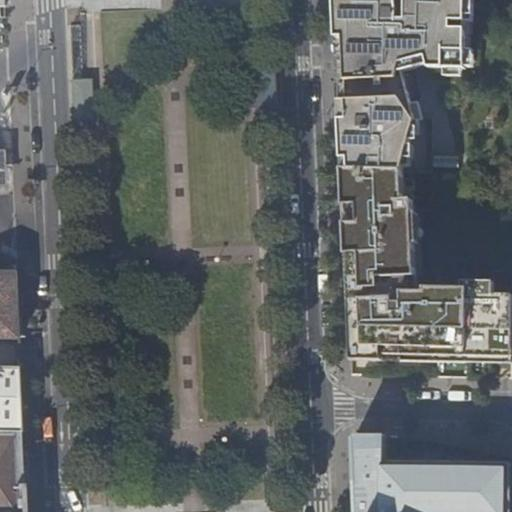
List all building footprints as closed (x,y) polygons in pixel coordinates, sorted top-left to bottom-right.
[(337,0),(345,171),(404,172),(418,123),(416,119),(405,119),(405,111),(414,110),(404,71),(431,67),(432,71),(468,72),(468,0),(337,0)] [(278,118),(276,73),(256,73),(258,119),(278,118)] [(95,126),(94,80),(73,81),(74,127),(95,126)] [(404,172),(345,171),(353,363),(461,368),(461,358),(485,358),(486,299),(486,294),(431,294),(431,298),(411,298),(411,250),(415,250),(415,248),(408,248),(408,217),(416,218),(416,216),(412,216),(412,202),(404,202),(404,172)] [(0,338),(22,339),(19,272),(0,271),(0,338)] [(507,299),(486,299),(485,358),(506,358),(507,309),(507,299)] [(0,432),(26,433),(23,368),(0,368),(0,432)] [(0,511),(29,511),(26,433),(0,432),(0,511)] [(387,437),(356,437),(358,511),(510,511),(511,467),(386,465),(387,437)]
